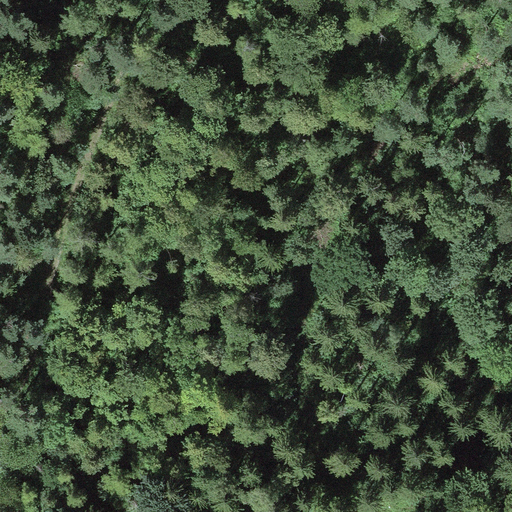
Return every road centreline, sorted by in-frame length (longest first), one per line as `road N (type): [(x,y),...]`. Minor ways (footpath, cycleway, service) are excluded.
road 1 (track): [(393,511),(354,492),(311,435),(299,388),(298,318),(311,255),(328,204),(366,150),(418,99),(511,30)]
road 2 (track): [(200,0),(187,8),(143,96),(130,168),(70,332),(18,430),(0,447)]
road 3 (track): [(407,511),(511,440)]
